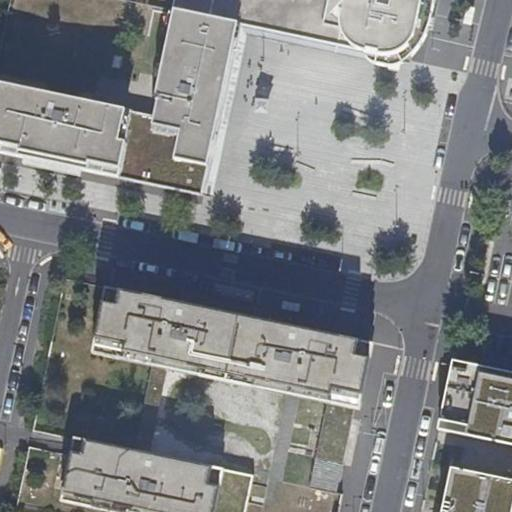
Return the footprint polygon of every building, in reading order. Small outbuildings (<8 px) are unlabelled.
[(341,32),(347,0),(174,0),(172,10),(353,49),(341,32)] [(430,0),(347,0),(341,32),(353,49),(378,59),(400,58),(421,48),(430,0)] [(0,152),(202,200),(244,35),(173,20),(149,118),(0,85),(0,152)] [(340,499),(374,345),(211,311),(105,288),(93,347),(119,353),(117,360),(152,366),(166,369),(326,403),(307,492),(340,499)] [(117,360),(119,353),(93,347),(92,354),(117,360)] [(437,431),(511,446),(511,374),(452,362),(437,431)] [(148,453),(166,369),(152,366),(134,450),(148,453)] [(106,511),(214,511),(224,470),(148,453),(134,450),(74,438),(60,503),(106,511)] [(448,511),(458,470),(451,469),(442,511),(448,511)] [(511,511),(511,481),(458,470),(448,511),(511,511)]
